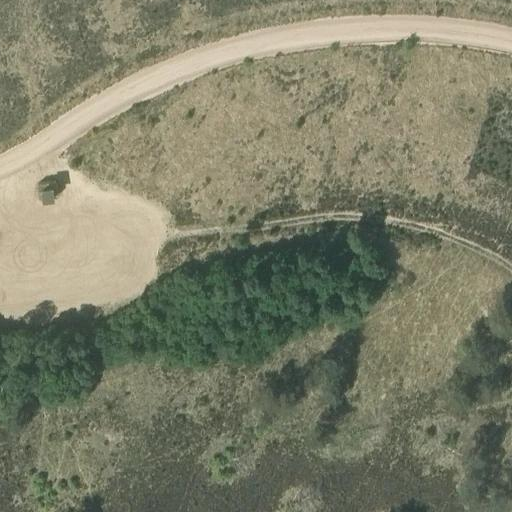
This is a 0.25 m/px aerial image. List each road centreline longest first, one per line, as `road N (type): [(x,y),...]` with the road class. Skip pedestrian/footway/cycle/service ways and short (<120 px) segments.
road 1 (track): [(0,177),(184,64),(397,33),(511,41)]
road 2 (track): [(511,273),(485,254),(400,224),(343,217),(176,235),(0,183)]
